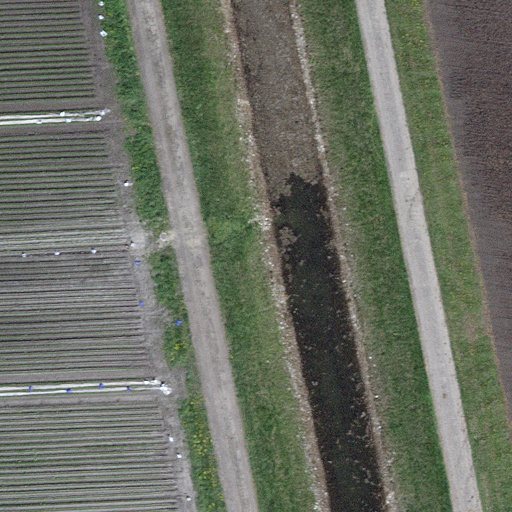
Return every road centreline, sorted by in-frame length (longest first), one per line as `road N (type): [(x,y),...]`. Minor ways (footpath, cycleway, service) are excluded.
road 1 (track): [(371,0),(471,511)]
road 2 (track): [(145,0),(245,511)]
